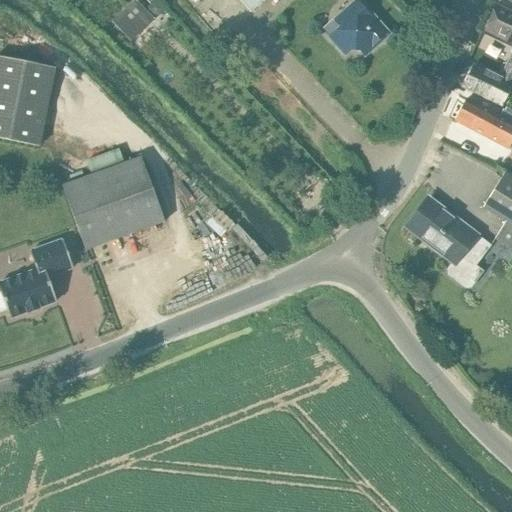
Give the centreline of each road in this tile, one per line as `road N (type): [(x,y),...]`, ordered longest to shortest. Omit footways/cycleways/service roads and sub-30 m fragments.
road 1 (unclassified): [(0,391),(343,253)]
road 2 (unclassified): [(343,253),(404,174),(472,0)]
road 3 (unclassified): [(343,253),(511,458)]
